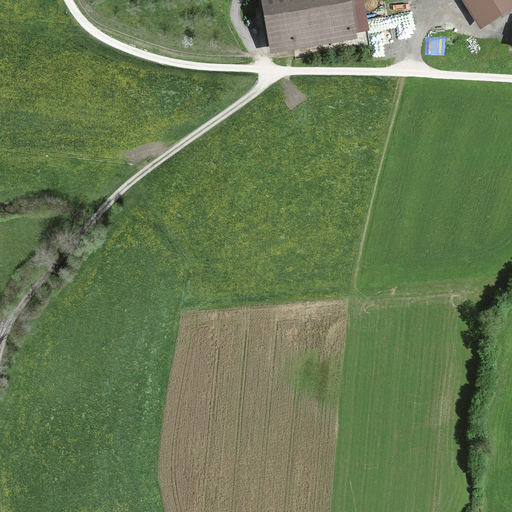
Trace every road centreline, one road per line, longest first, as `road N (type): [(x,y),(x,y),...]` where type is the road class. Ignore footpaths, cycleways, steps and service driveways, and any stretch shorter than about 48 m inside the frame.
road 1 (track): [(278,70),(96,214),(0,338)]
road 2 (track): [(68,0),(94,31),(157,58),(278,70)]
